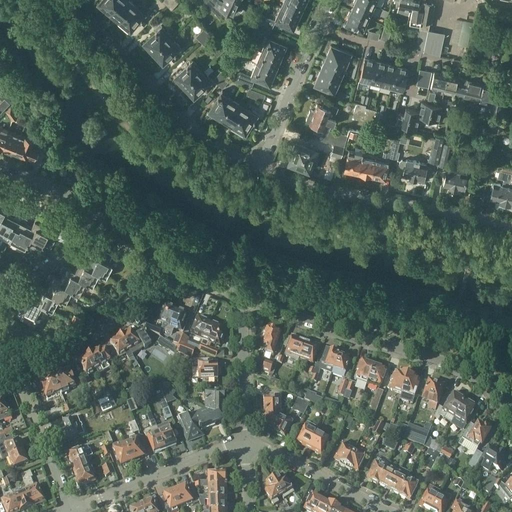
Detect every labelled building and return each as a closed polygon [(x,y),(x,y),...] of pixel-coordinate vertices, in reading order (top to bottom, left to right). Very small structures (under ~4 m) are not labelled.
[(108,12),(109,12),(119,0),(101,0),(98,3),(104,8),(103,9),(106,12),(108,12)] [(132,0),(119,0),(109,12),(114,17),(114,18),(117,21),(119,21),(120,21),(134,5),(135,3),(132,0)] [(171,10),(180,1),(178,0),(172,0),(167,5),(171,10)] [(233,15),(239,0),(206,0),(205,2),(215,6),(213,10),(220,17),(223,10),(233,15)] [(298,0),(284,0),(281,7),(299,15),(300,14),(302,14),(303,10),(302,9),(304,3),(298,0)] [(355,4),(352,10),(370,18),(376,5),(364,0),(354,0),(354,2),(355,4)] [(395,0),(400,1),(398,9),(399,9),(398,13),(409,16),(410,11),(412,12),(414,0),(412,0),(395,0)] [(411,24),(421,26),(425,3),(425,0),(417,0),(418,1),(414,0),(412,12),(413,12),(411,24)] [(421,26),(415,50),(440,56),(445,30),(430,26),(434,5),(425,3),(421,26)] [(134,5),(120,21),(120,22),(120,24),(123,26),(125,26),(130,30),(140,18),(141,19),(142,17),(146,12),(141,7),(139,9),(134,5)] [(299,15),(281,7),(275,21),(293,28),(296,22),(298,22),(300,18),(298,17),(299,15)] [(367,25),(370,18),(352,10),(351,11),(350,11),(348,15),(349,17),(346,23),(364,32),(367,25)] [(389,12),(384,10),(381,16),(387,18),(389,12)] [(270,19),(260,14),(257,21),(267,25),(270,19)] [(256,23),(253,29),(265,34),(262,42),(262,43),(263,45),(264,45),(262,50),(280,58),(281,57),(282,57),(284,53),(283,51),(286,45),(269,38),(271,30),(256,23)] [(152,52),(153,53),(169,38),(171,36),(161,25),(156,29),(157,30),(156,30),(155,32),(144,42),(148,47),(148,49),(151,52),(152,52)] [(209,33),(205,28),(196,36),(200,41),(209,33)] [(367,38),(378,40),(380,34),(369,31),(367,38)] [(209,33),(200,41),(205,45),(213,37),(209,33)] [(174,43),(169,38),(153,53),(154,54),(154,55),(156,58),(158,58),(162,63),(174,52),(174,53),(176,51),(177,53),(179,50),(178,49),(181,46),(176,42),(174,43)] [(345,66),(348,67),(353,54),(331,45),(326,58),(345,66)] [(262,50),(257,63),(275,70),(275,69),(277,69),(279,65),(278,63),(280,58),(262,50)] [(326,58),(325,58),(320,70),(340,79),(345,66),(326,58)] [(376,61),(365,58),(359,81),(370,84),(376,61)] [(183,85),(184,87),(200,72),(196,66),(197,65),(193,60),(191,62),(188,64),(187,63),(186,65),(175,76),(180,82),(180,83),(182,85),(183,85)] [(376,61),(370,84),(380,87),(386,63),(376,61)] [(274,71),(275,70),(257,63),(251,76),(241,71),(238,73),(235,80),(251,87),(255,78),(269,84),(272,77),(274,77),(275,73),(274,71)] [(386,63),(380,87),(391,89),(397,66),(386,63)] [(402,92),(408,69),(397,66),(391,89),(402,92)] [(420,69),(417,84),(416,84),(416,85),(422,86),(426,70),(420,69)] [(320,70),(314,84),(334,92),(340,79),(320,70)] [(432,71),(426,70),(422,86),(428,87),(429,87),(432,71)] [(218,84),(226,75),(221,71),(213,80),(218,84)] [(206,77),(200,72),(184,87),(185,87),(185,89),(188,92),(189,92),(194,97),(205,86),(206,86),(208,85),(207,85),(212,80),(209,77),(207,76),(206,77)] [(430,88),(444,91),(448,75),(447,73),(444,72),(443,74),(434,72),(430,88)] [(226,75),(218,84),(223,88),(231,79),(226,75)] [(458,78),(448,75),(444,91),(454,93),(458,78)] [(454,93),(464,96),(468,80),(458,78),(454,93)] [(464,96),(480,99),(483,84),(468,80),(464,96)] [(496,87),(483,84),(480,99),(487,101),(486,107),(491,108),(496,87)] [(220,118),(221,118),(233,99),(227,96),(228,94),(222,90),(219,96),(218,96),(217,97),(218,98),(209,111),(215,114),(216,116),(219,118),(220,118)] [(255,91),(252,97),(263,101),(265,95),(255,91)] [(430,91),(428,99),(434,101),(436,93),(430,91)] [(0,101),(0,112),(9,103),(4,98),(0,101)] [(239,103),(233,99),(221,118),(222,119),(223,120),(226,122),(227,122),(234,126),(245,107),(246,105),(241,101),(239,103)] [(310,110),(306,120),(307,121),(310,122),(310,123),(314,124),(312,130),(313,132),(312,136),(325,140),(335,144),(345,147),(348,136),(345,135),(330,130),(332,124),(333,125),(336,119),(334,119),(338,107),(333,105),(332,103),(327,101),(325,102),(323,106),(317,104),(315,110),(312,109),(310,110)] [(468,109),(472,110),(477,111),(479,103),(470,101),(468,109)] [(495,101),(492,113),(499,114),(501,102),(495,101)] [(438,121),(442,107),(422,102),(420,111),(420,112),(419,116),(438,121)] [(357,103),(352,115),(378,125),(379,120),(381,112),(374,110),(365,107),(366,105),(357,103)] [(9,116),(14,112),(10,107),(5,110),(9,116)] [(251,111),(245,107),(234,126),(234,128),(238,130),(239,129),(245,133),(254,120),(255,118),(258,112),(252,109),(251,111)] [(420,112),(420,111),(406,108),(404,114),(399,113),(396,123),(416,128),(419,116),(420,112)] [(448,125),(445,138),(439,164),(448,166),(454,140),(451,139),(454,126),(448,125)] [(0,149),(1,150),(9,130),(0,126),(0,149)] [(4,150),(14,154),(21,135),(9,130),(1,150),(3,150),(4,150)] [(355,144),(357,133),(353,132),(351,132),(348,142),(355,144)] [(33,140),(21,135),(14,154),(25,158),(25,157),(34,161),(39,148),(31,145),(33,140)] [(439,164),(445,138),(434,135),(427,164),(407,159),(406,161),(403,160),(400,161),(399,167),(400,169),(404,170),(403,175),(409,177),(408,181),(416,183),(417,179),(423,180),(423,179),(428,180),(429,175),(431,174),(436,175),(439,164)] [(381,157),(376,156),(372,175),(373,175),(372,177),(379,178),(379,177),(385,178),(389,157),(397,158),(400,142),(392,140),(390,150),(387,150),(387,151),(383,150),(381,157)] [(290,163),(309,170),(312,163),(317,165),(319,159),(314,157),(316,151),(315,150),(316,147),(310,144),(309,148),(296,143),(292,151),(294,152),(290,163)] [(335,144),(331,155),(341,158),(345,147),(335,144)] [(357,172),(358,172),(362,153),(363,150),(355,148),(354,151),(348,150),(344,169),(352,171),(353,172),(356,173),(357,172)] [(358,172),(372,175),(376,156),(362,153),(358,172)] [(470,162),(468,170),(475,173),(478,164),(470,162)] [(511,168),(502,166),(501,170),(499,169),(497,177),(503,178),(501,184),(494,182),(494,184),(492,183),(491,188),(492,189),(490,199),(497,200),(496,204),(504,206),(511,174),(511,168)] [(447,169),(443,185),(449,186),(448,191),(456,193),(457,188),(463,190),(464,189),(466,189),(468,189),(468,184),(468,183),(465,182),(467,174),(460,172),(460,171),(453,170),(453,171),(447,169)] [(69,177),(66,181),(73,186),(76,182),(69,177)] [(0,195),(0,219),(4,213),(8,215),(14,203),(8,199),(5,204),(0,201),(0,200),(2,196),(0,195)] [(0,219),(0,235),(9,241),(13,234),(22,216),(16,213),(14,218),(8,215),(4,213),(0,219)] [(36,229),(29,242),(41,248),(43,244),(51,248),(57,237),(62,228),(52,223),(50,222),(48,226),(41,223),(43,218),(38,215),(31,227),(36,229)] [(13,234),(9,241),(25,249),(29,242),(36,229),(31,227),(25,224),(28,219),(22,216),(13,234)] [(90,259),(88,263),(86,267),(99,273),(106,277),(112,264),(108,262),(113,254),(92,244),(87,254),(92,257),(91,260),(90,259)] [(92,285),(99,273),(86,267),(88,263),(76,256),(73,263),(79,266),(78,268),(77,267),(75,271),(73,275),(85,282),(92,285)] [(79,294),(85,282),(73,275),(75,271),(63,265),(60,271),(66,274),(65,276),(64,276),(62,279),(60,284),(72,290),(79,294)] [(66,302),(72,290),(60,284),(62,279),(50,273),(47,279),(53,282),(52,285),(50,284),(49,288),(46,292),(59,298),(66,302)] [(36,281),(33,287),(39,291),(38,293),(37,293),(35,296),(33,300),(45,307),(52,310),(59,298),(46,292),(49,288),(36,281)] [(39,319),(45,307),(33,300),(35,296),(23,290),(20,296),(26,299),(25,302),(23,301),(19,309),(24,311),(20,319),(31,325),(34,317),(39,319)] [(159,319),(158,322),(169,327),(176,310),(165,305),(159,319)] [(169,327),(165,331),(173,334),(175,329),(181,331),(185,321),(187,322),(191,313),(182,309),(181,312),(176,310),(169,327)] [(194,329),(191,335),(203,339),(210,324),(204,321),(203,320),(201,319),(200,320),(198,319),(196,323),(194,329)] [(201,346),(198,351),(215,358),(218,351),(209,348),(212,343),(219,346),(224,336),(220,334),(222,328),(220,328),(219,326),(217,326),(215,326),(210,324),(203,339),(201,346)] [(149,325),(146,331),(160,336),(161,333),(162,330),(161,330),(159,329),(149,325)] [(266,336),(262,346),(268,348),(267,353),(273,355),(274,353),(275,354),(278,346),(276,345),(280,335),(276,334),(277,331),(268,328),(268,330),(266,330),(265,335),(266,336)] [(125,334),(120,337),(132,356),(144,348),(145,350),(148,347),(151,345),(149,343),(150,343),(143,332),(136,336),(135,337),(131,331),(129,332),(127,331),(126,332),(125,334)] [(177,334),(172,345),(178,349),(180,344),(181,344),(183,337),(178,335),(177,334)] [(183,337),(181,344),(186,346),(189,340),(189,338),(184,336),(183,337)] [(107,348),(106,348),(111,361),(118,357),(119,358),(125,354),(134,368),(138,366),(132,356),(120,337),(116,340),(115,340),(114,339),(112,340),(112,342),(110,343),(112,346),(107,349),(107,348)] [(160,337),(156,344),(168,351),(172,345),(160,337)] [(295,341),(291,340),(287,352),(285,356),(286,356),(286,357),(298,362),(305,343),(296,340),(295,341)] [(305,343),(298,362),(297,363),(305,366),(307,361),(312,362),(312,360),(313,361),(317,349),(313,347),(313,346),(305,343)] [(178,349),(176,353),(191,358),(195,350),(180,344),(178,349)] [(93,353),(88,355),(96,370),(99,374),(110,368),(107,363),(111,361),(106,348),(106,349),(101,352),(99,349),(98,350),(96,349),(94,350),(93,353)] [(326,351),(319,371),(320,372),(332,375),(339,355),(339,354),(328,350),(328,352),(326,351)] [(79,361),(78,361),(85,372),(86,375),(94,371),(96,370),(88,355),(87,356),(85,357),(84,358),(83,357),(79,359),(79,360),(79,361)] [(339,355),(332,375),(344,379),(345,376),(350,361),(348,361),(348,358),(339,355)] [(203,360),(192,361),(192,369),(198,369),(199,379),(218,379),(218,376),(221,374),(221,370),(217,368),(217,365),(209,366),(209,363),(203,363),(203,360)] [(272,379),(273,375),(277,365),(265,361),(262,371),(270,374),(269,377),(272,379)] [(355,377),(354,380),(359,381),(367,384),(373,366),(372,366),(371,364),(368,363),(367,364),(360,362),(355,377)] [(373,366),(367,384),(380,388),(381,386),(382,386),(387,371),(381,368),(381,367),(375,365),(375,367),(373,366)] [(59,371),(53,373),(61,392),(75,386),(69,369),(60,372),(59,371)] [(391,382),(389,389),(402,393),(408,375),(400,372),(400,373),(395,371),(394,376),(393,376),(391,382)] [(54,395),(61,392),(53,373),(47,375),(47,378),(39,381),(44,392),(46,398),(54,395)] [(402,393),(400,399),(412,403),(414,397),(416,392),(417,392),(419,385),(420,381),(420,380),(416,378),(408,375),(402,393)] [(269,387),(280,391),(283,384),(272,379),(269,387)] [(431,381),(429,383),(422,401),(429,403),(428,408),(435,410),(443,388),(438,386),(437,383),(431,381)] [(342,382),(338,395),(343,397),(347,383),(342,382)] [(350,384),(347,392),(352,394),(356,384),(350,382),(349,384),(350,384)] [(160,386),(159,387),(162,395),(167,405),(176,401),(172,398),(167,394),(168,392),(160,386)] [(168,392),(167,394),(172,398),(175,393),(169,389),(168,392)] [(375,416),(383,392),(377,390),(374,400),(373,400),(370,408),(371,408),(369,414),(375,416)] [(310,403),(319,406),(322,400),(315,397),(316,395),(308,392),(304,401),(310,403)] [(438,409),(434,418),(439,421),(441,417),(452,423),(455,418),(465,400),(459,397),(458,397),(453,394),(444,409),(439,406),(438,409)] [(90,404),(86,395),(81,396),(85,406),(90,404)] [(162,395),(157,397),(162,411),(166,420),(172,418),(168,408),(167,405),(162,395)] [(205,395),(205,409),(215,409),(219,419),(220,421),(223,420),(223,418),(225,417),(225,413),(223,412),(223,405),(224,405),(224,395),(205,395)] [(0,422),(11,418),(9,412),(8,412),(7,409),(3,398),(2,399),(1,398),(0,397),(0,422)] [(109,404),(107,398),(90,405),(95,417),(112,410),(111,409),(109,404)] [(264,412),(265,412),(280,412),(280,398),(263,399),(264,412)] [(297,398),(294,404),(306,410),(310,403),(304,401),(297,398)] [(455,418),(452,423),(463,430),(466,425),(476,408),(471,405),(471,404),(465,400),(455,418)] [(132,401),(128,402),(127,403),(131,413),(136,410),(132,401)] [(303,416),(306,410),(294,404),(290,412),(296,412),(299,414),(303,416)] [(62,408),(50,413),(52,420),(64,415),(62,408)] [(220,421),(219,419),(215,409),(205,409),(205,412),(194,417),(200,431),(215,425),(215,423),(220,421)] [(267,427),(273,431),(280,417),(280,412),(265,412),(266,426),(265,427),(266,428),(267,427)] [(185,415),(179,417),(189,441),(202,435),(200,432),(200,431),(194,417),(193,415),(190,413),(185,415)] [(146,437),(147,438),(154,453),(155,453),(156,454),(161,452),(161,451),(163,450),(164,450),(165,450),(156,428),(151,416),(147,418),(152,428),(146,430),(145,433),(146,437)] [(74,439),(78,438),(84,435),(77,417),(63,422),(66,431),(59,434),(63,444),(68,442),(70,447),(81,442),(80,440),(75,442),(74,439)] [(287,420),(280,417),(273,431),(272,433),(285,439),(294,420),(288,417),(287,420)] [(348,431),(353,420),(347,418),(342,428),(348,431)] [(135,422),(128,424),(132,434),(139,431),(135,422)] [(156,428),(165,450),(166,450),(167,448),(170,447),(171,448),(176,446),(175,444),(176,444),(167,423),(156,428)] [(383,432),(385,427),(377,423),(374,428),(382,432),(383,432)] [(304,428),(297,443),(298,444),(299,445),(301,446),(302,446),(303,446),(305,447),(309,449),(317,434),(317,433),(319,430),(307,424),(304,428)] [(390,426),(387,434),(404,440),(408,428),(403,426),(402,429),(391,425),(390,426)] [(470,427),(462,440),(465,441),(478,449),(480,445),(481,446),(483,444),(490,432),(488,431),(489,429),(485,427),(484,428),(478,425),(475,430),(472,428),(470,427)] [(409,426),(408,428),(404,440),(423,448),(427,438),(429,434),(428,433),(429,431),(426,430),(425,432),(409,426)] [(11,428),(3,431),(6,437),(14,434),(11,428)] [(374,428),(372,434),(379,438),(382,432),(374,428)] [(103,436),(106,445),(112,443),(108,433),(103,436)] [(317,434),(309,449),(314,452),(315,454),(317,455),(319,454),(321,455),(328,440),(320,436),(321,435),(317,433),(317,434)] [(383,434),(381,439),(385,441),(386,441),(384,446),(394,451),(398,444),(386,438),(387,436),(383,434)] [(124,444),(125,446),(132,464),(139,461),(138,459),(143,457),(140,451),(141,451),(140,447),(139,448),(135,437),(134,435),(129,437),(131,441),(124,444)] [(427,438),(423,448),(429,450),(429,449),(432,443),(431,440),(427,438)] [(9,442),(0,445),(0,451),(3,460),(8,458),(24,452),(22,447),(22,446),(22,445),(21,442),(20,442),(20,441),(19,441),(10,444),(9,442)] [(339,463),(340,466),(345,469),(354,452),(347,449),(349,445),(344,442),(340,449),(338,453),(336,456),(337,456),(335,460),(339,462),(339,463)] [(407,444),(403,452),(407,454),(411,446),(407,444)] [(101,448),(104,457),(110,455),(106,446),(101,448)] [(126,466),(132,464),(125,446),(119,448),(118,446),(113,448),(117,457),(116,457),(118,461),(121,467),(125,465),(126,466)] [(411,446),(407,454),(411,456),(415,448),(411,446)] [(83,448),(67,454),(69,459),(69,461),(69,462),(70,466),(88,459),(93,457),(90,450),(88,450),(87,447),(83,448)] [(454,452),(445,448),(441,454),(451,459),(454,452)] [(430,457),(428,461),(436,465),(441,455),(429,449),(429,450),(426,455),(430,457)] [(485,461),(482,466),(489,471),(492,466),(499,470),(507,457),(504,455),(502,456),(499,454),(499,452),(494,449),(493,452),(490,450),(483,461),(485,461)] [(367,453),(361,451),(359,455),(354,452),(345,469),(350,471),(353,470),(353,469),(357,472),(360,467),(360,468),(364,461),(363,460),(367,453)] [(24,452),(8,458),(13,469),(28,463),(28,462),(28,460),(27,457),(26,457),(26,456),(24,452)] [(469,465),(472,467),(475,469),(483,456),(477,453),(469,465)] [(441,455),(436,465),(430,476),(435,479),(445,457),(441,455)] [(73,471),(75,477),(92,470),(88,459),(70,466),(72,470),(73,471)] [(378,459),(370,473),(367,480),(378,485),(379,485),(387,468),(389,465),(378,459)] [(456,464),(450,460),(445,468),(451,472),(456,464)] [(102,469),(106,478),(113,475),(109,466),(102,469)] [(397,473),(387,468),(379,485),(386,489),(387,488),(389,490),(397,473)] [(400,469),(397,473),(389,490),(391,491),(399,495),(400,495),(409,478),(410,474),(400,469)] [(92,470),(75,477),(77,481),(76,483),(77,487),(80,487),(87,484),(88,485),(90,484),(96,481),(92,470)] [(195,488),(208,488),(225,488),(225,487),(227,487),(227,486),(225,486),(225,471),(216,472),(216,473),(208,473),(208,483),(202,483),(195,483),(195,488)] [(21,475),(26,489),(28,492),(33,505),(39,503),(40,504),(43,503),(43,502),(44,501),(42,496),(40,491),(41,490),(39,485),(34,487),(31,478),(32,477),(30,472),(21,475)] [(13,475),(6,478),(9,486),(10,486),(9,484),(16,481),(13,475)] [(279,477),(272,481),(282,496),(284,500),(294,493),(285,480),(282,482),(279,477)] [(412,481),(413,480),(409,478),(400,495),(399,495),(399,496),(410,502),(419,484),(412,481)] [(498,481),(492,478),(484,491),(490,495),(491,492),(495,487),(498,481)] [(461,490),(464,484),(459,480),(455,488),(460,491),(461,490)] [(282,496),(272,481),(262,488),(274,506),(279,503),(276,500),(282,496)] [(510,501),(511,499),(511,481),(505,487),(503,485),(503,484),(498,481),(495,487),(500,490),(501,490),(510,501)] [(178,491),(175,491),(181,507),(192,502),(193,504),(199,502),(199,500),(194,489),(188,492),(186,487),(185,487),(184,486),(179,488),(180,490),(178,491)] [(425,511),(428,511),(430,511),(440,493),(429,487),(420,507),(425,509),(425,511)] [(209,501),(225,500),(225,494),(227,493),(227,489),(225,489),(225,488),(208,488),(209,496),(204,496),(199,496),(200,500),(204,500),(209,500),(209,501)] [(28,492),(26,489),(20,492),(19,490),(12,493),(19,511),(18,511),(21,511),(33,507),(33,506),(33,505),(28,492)] [(181,507),(175,491),(173,492),(170,493),(170,492),(164,494),(165,496),(164,496),(169,508),(166,509),(166,511),(178,511),(177,509),(181,507)] [(18,511),(19,511),(12,493),(6,495),(7,498),(2,501),(6,511),(18,511)] [(440,493),(430,511),(443,511),(451,498),(440,493)] [(312,496),(304,510),(307,511),(317,511),(319,508),(323,501),(320,500),(312,496)] [(157,511),(152,500),(151,501),(149,500),(147,501),(146,503),(141,505),(143,511),(157,511)] [(225,500),(209,501),(209,511),(225,511),(226,506),(227,505),(227,502),(225,501),(225,500)] [(319,508),(317,511),(331,511),(335,506),(328,503),(328,504),(326,503),(323,501),(319,508)] [(455,511),(468,511),(470,509),(463,506),(456,502),(452,510),(455,511)] [(482,509),(480,511),(487,511),(489,509),(490,506),(485,503),(482,509)]
